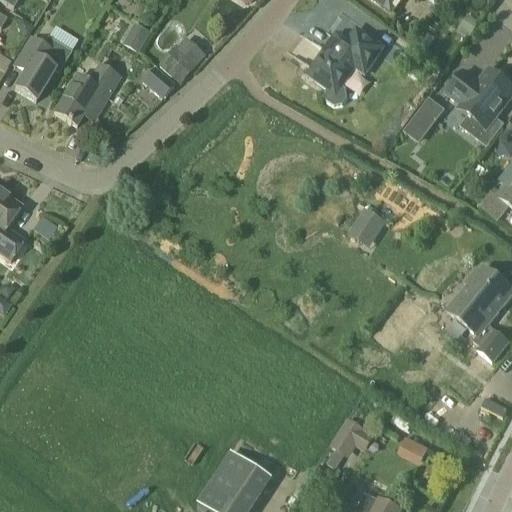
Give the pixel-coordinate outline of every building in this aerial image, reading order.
[(0,0),(0,3),(13,11),(20,0),(0,0)] [(369,0),(379,7),(392,16),(403,0),(369,0)] [(470,17),(457,35),(469,43),(481,25),(470,17)] [(21,23),(17,30),(24,34),(26,40),(32,29),(21,23)] [(125,43),(123,47),(138,56),(140,51),(150,35),(134,26),(125,43)] [(338,40),(323,61),(321,59),(313,70),(316,72),(314,74),(315,84),(328,93),(326,97),(327,105),(334,109),(343,108),(347,101),(346,93),(342,90),(345,86),(343,80),(355,63),(368,73),(383,51),(357,33),(350,43),(345,40),(338,40)] [(43,48),(32,40),(17,64),(28,71),(15,92),(35,105),(54,75),(58,78),(72,55),(48,40),(43,48)] [(176,49),(158,69),(179,88),(203,60),(184,43),(177,50),(176,49)] [(120,81),(99,69),(88,87),(76,80),(55,117),(68,125),(68,126),(71,128),(72,127),(77,130),(90,108),(100,114),(120,81)] [(154,73),(141,87),(161,105),(174,90),(154,73)] [(462,110),(459,113),(487,134),(511,101),(511,92),(489,75),(479,87),(462,74),(461,75),(463,77),(447,98),(462,110)] [(437,121),(422,109),(403,135),(418,146),(437,121)] [(482,209),(494,220),(496,221),(507,208),(511,212),(511,183),(498,201),(493,196),(482,209)] [(2,195),(0,197),(0,257),(11,266),(25,246),(7,233),(22,212),(10,203),(11,202),(2,195)] [(364,214),(350,237),(346,242),(367,256),(385,229),(364,214)] [(37,218),(28,231),(46,243),(55,231),(37,218)] [(466,289),(446,315),(462,328),(498,284),(481,270),(479,274),(476,271),(464,286),(466,289)] [(511,294),(498,284),(462,328),(478,341),(474,346),(480,351),(478,354),(493,366),(508,346),(488,330),(511,299),(511,294)] [(2,290),(0,292),(0,296),(9,303),(16,293),(9,288),(2,290)] [(400,313),(390,326),(389,327),(403,338),(426,309),(411,296),(398,312),(400,313)] [(0,317),(5,321),(13,309),(0,299),(0,317)] [(348,424),(331,450),(337,454),(345,459),(354,444),(366,452),(373,440),(366,436),(367,435),(348,424)] [(407,438),(399,456),(421,467),(430,450),(407,438)] [(337,454),(327,469),(335,474),(345,459),(337,454)] [(219,474),(198,507),(205,511),(253,511),(273,483),(231,456),(219,474)] [(357,511),(391,511),(364,498),(357,511)]
